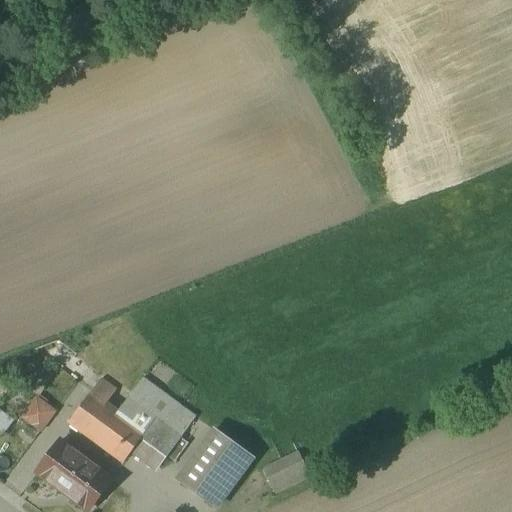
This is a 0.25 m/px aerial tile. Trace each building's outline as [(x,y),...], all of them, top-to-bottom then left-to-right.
[(142,380),(118,413),(106,405),(116,391),(101,380),(69,423),(124,463),(133,451),(158,469),(167,457),(175,463),(188,445),(180,439),(195,419),(142,380)] [(44,411),(33,404),(22,418),(33,426),(44,411)] [(0,426),(1,427),(10,414),(0,406),(0,426)] [(252,460),(214,432),(178,480),(217,508),(252,460)] [(111,481),(59,443),(38,472),(89,510),(111,481)] [(309,476),(299,454),(264,471),(274,493),(309,476)]
